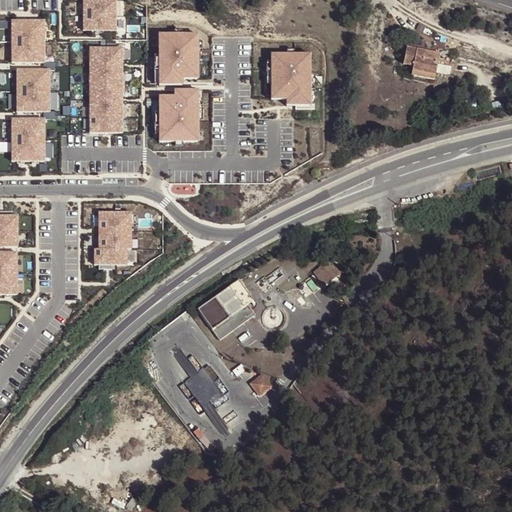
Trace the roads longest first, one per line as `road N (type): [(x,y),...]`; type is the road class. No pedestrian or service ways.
road 1 (secondary): [(0,479),(153,313),(255,243),(370,191),(511,150)]
road 2 (secondary): [(243,237),(151,301),(55,397),(0,477)]
road 3 (secondary): [(511,134),(377,171),(243,237)]
road 4 (residential): [(243,237),(197,229),(149,192),(0,191)]
